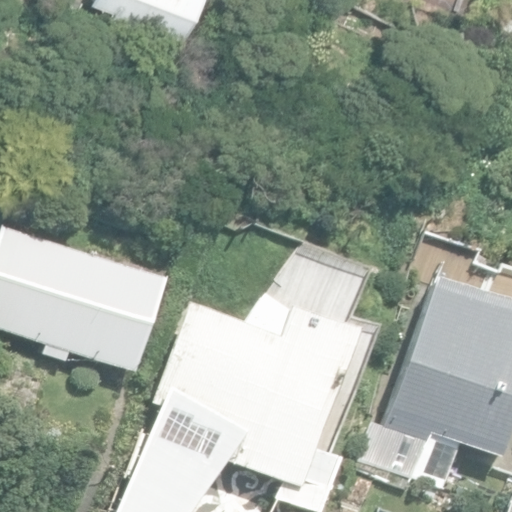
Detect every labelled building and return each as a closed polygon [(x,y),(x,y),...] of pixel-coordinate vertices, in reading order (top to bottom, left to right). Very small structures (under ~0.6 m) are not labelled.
[(108,18),(167,40),(170,33),(181,37),(194,0),(89,0),(89,1),(111,9),(108,18)] [(39,99),(81,123),(95,99),(53,75),(39,99)] [(61,355),(126,376),(156,284),(0,232),(0,334),(38,347),(35,355),(58,363),(61,355)] [(413,484),(444,495),(460,451),(502,466),(511,436),(511,309),(433,282),(382,431),(370,427),(355,472),(410,491),(413,484)] [(107,511),(185,511),(220,464),(276,485),(269,499),(301,511),(310,511),(331,459),(311,450),(353,330),(283,309),(260,297),(240,325),(180,304),(145,404),(153,408),(107,511)]
